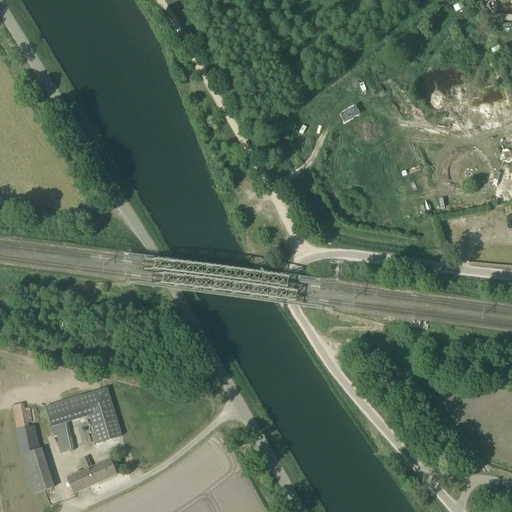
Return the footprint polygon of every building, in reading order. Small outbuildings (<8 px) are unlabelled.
[(462,3),(453,8),(456,13),(464,8),(462,3)] [(107,389),(83,396),(45,408),(51,428),(68,423),(90,416),(98,444),(122,437),(107,389)] [(25,404),(12,406),(21,453),(39,450),(34,426),(29,426),(25,404)] [(68,423),(51,428),(50,428),(52,437),(57,436),(61,454),(74,451),(68,423)] [(42,449),(21,456),(34,495),(55,488),(42,449)] [(85,471),(67,480),(73,494),(116,475),(110,460),(92,468),(87,458),(80,461),(85,471)]
